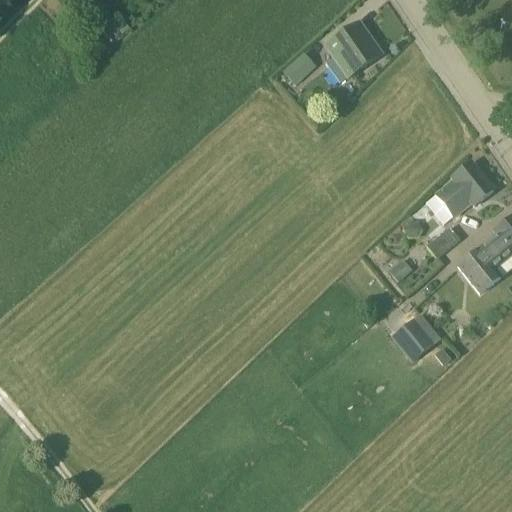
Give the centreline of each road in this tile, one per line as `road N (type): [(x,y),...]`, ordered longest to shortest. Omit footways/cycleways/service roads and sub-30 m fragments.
road 1 (residential): [(511,157),(405,0)]
road 2 (residential): [(0,408),(86,511)]
